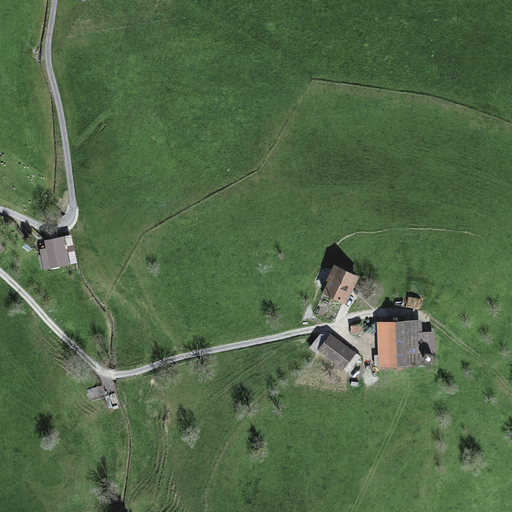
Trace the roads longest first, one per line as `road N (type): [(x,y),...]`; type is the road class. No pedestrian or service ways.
road 1 (track): [(359,351),(327,327),(104,374),(0,274)]
road 2 (track): [(0,209),(49,230),(62,228),(73,212),(50,74),(54,0)]
